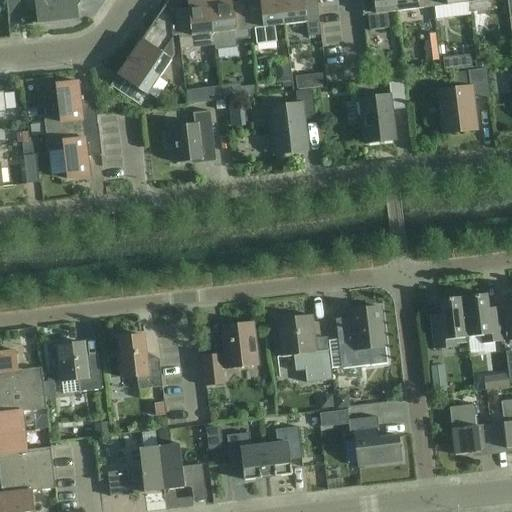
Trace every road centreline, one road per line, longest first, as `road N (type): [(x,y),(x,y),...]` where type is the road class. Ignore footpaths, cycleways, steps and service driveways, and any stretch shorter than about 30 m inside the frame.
road 1 (residential): [(0,320),(405,275)]
road 2 (residential): [(0,222),(390,173)]
road 3 (residential): [(427,500),(405,275)]
road 4 (residential): [(127,0),(93,41),(0,58)]
road 5 (residential): [(390,173),(511,158)]
